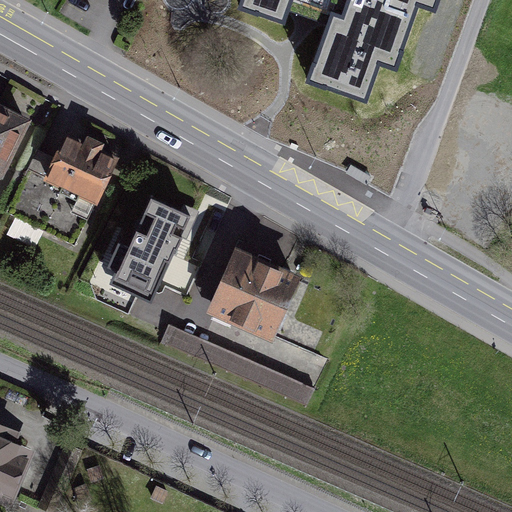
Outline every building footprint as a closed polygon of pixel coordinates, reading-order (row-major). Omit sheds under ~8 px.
[(178,0),(176,6),(231,29),(243,0),(260,0),(267,3),(268,0),(178,0)] [(376,61),(393,69),(425,0),(358,0),(343,33),(327,25),(305,72),(359,97),(376,61)] [(0,113),(0,179),(1,180),(28,127),(0,113)] [(64,141),(44,184),(102,211),(122,168),(64,141)] [(201,213),(148,191),(118,263),(171,285),(201,213)] [(242,243),(214,307),(288,340),(316,276),(242,243)] [(311,383),(171,321),(163,338),(304,400),(311,383)] [(23,433),(0,422),(0,496),(20,505),(42,453),(19,443),(23,433)]
